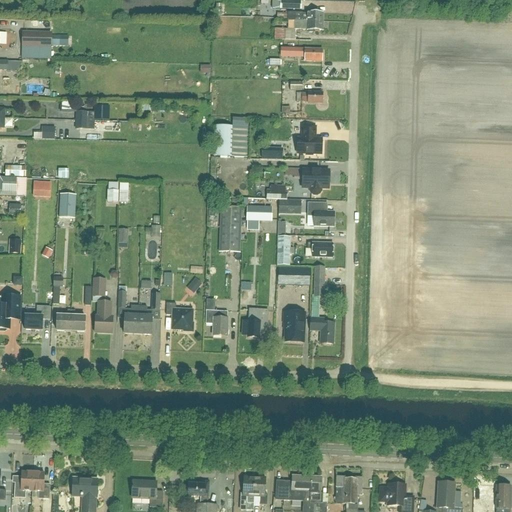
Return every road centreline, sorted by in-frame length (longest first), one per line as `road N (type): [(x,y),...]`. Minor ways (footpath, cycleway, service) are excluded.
road 1 (tertiary): [(511,460),(0,434)]
road 2 (residential): [(346,373),(361,11)]
road 3 (unclassified): [(346,373),(0,362)]
road 4 (unclassified): [(511,388),(346,373)]
